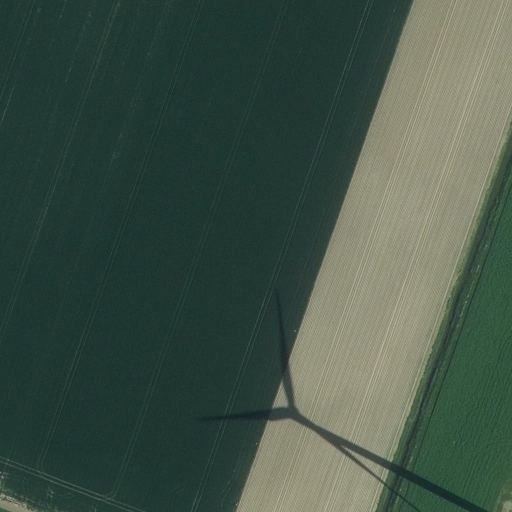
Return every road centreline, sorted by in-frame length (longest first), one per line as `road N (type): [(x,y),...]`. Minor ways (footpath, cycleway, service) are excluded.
road 1 (track): [(511,117),(374,511)]
road 2 (track): [(394,511),(511,174)]
